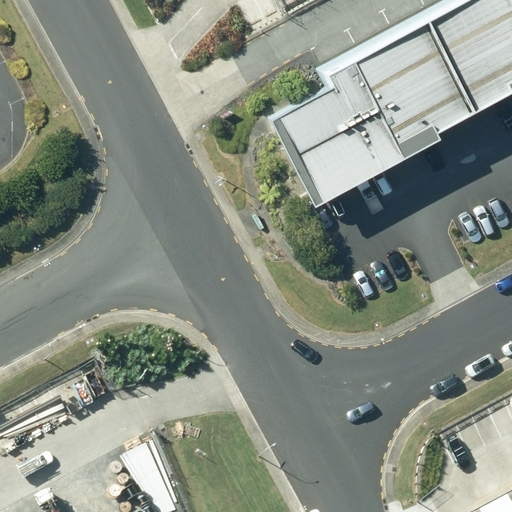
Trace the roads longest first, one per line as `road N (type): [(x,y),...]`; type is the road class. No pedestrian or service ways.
road 1 (residential): [(194,244),(63,0)]
road 2 (residential): [(511,312),(305,424)]
road 3 (residential): [(194,244),(0,341)]
road 4 (residential): [(305,424),(194,244)]
